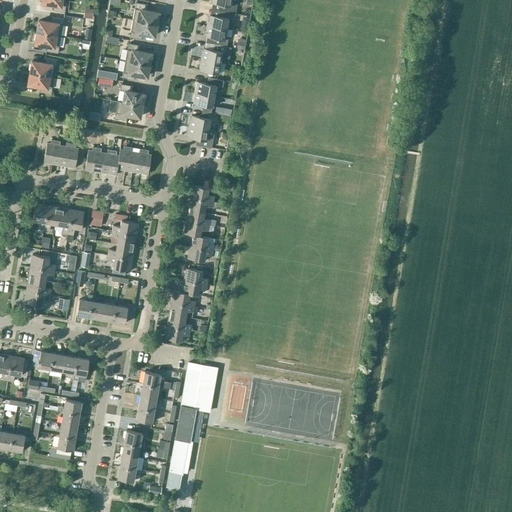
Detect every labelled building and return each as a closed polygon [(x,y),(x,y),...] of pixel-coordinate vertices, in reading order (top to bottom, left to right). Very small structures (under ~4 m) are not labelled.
[(60,5),(61,0),(42,0),(42,2),(54,4),(53,10),(65,12),(66,6),(60,5)] [(211,0),(211,1),(212,1),(212,3),(221,5),(220,11),(233,13),(234,7),(235,2),(231,1),(231,0),(211,0)] [(132,20),(156,24),(158,13),(146,10),(147,5),(136,2),(132,20)] [(246,14),(246,5),(238,5),(238,14),(246,14)] [(208,17),(206,25),(226,29),(227,23),(228,18),(234,19),(235,14),(233,13),(220,11),(219,16),(209,15),(209,17),(208,17)] [(37,32),(61,36),(64,18),(52,16),(51,22),(39,20),(37,32)] [(154,36),(156,24),(132,20),(129,37),(141,39),(142,33),(154,36)] [(225,36),(226,29),(206,25),(205,34),(206,34),(205,37),(215,38),(214,44),(226,46),(228,36),(225,36)] [(58,53),(61,36),(37,32),(35,43),(47,45),(46,51),(58,53)] [(238,41),(236,48),(243,49),(244,42),(238,41)] [(125,60),(149,65),(151,53),(139,51),(140,45),(128,43),(125,60)] [(225,52),(226,46),(214,44),(213,50),(203,48),(203,50),(202,50),(200,59),(220,62),(222,52),(225,52)] [(51,76),(53,65),(56,66),(57,59),(45,57),(44,63),(32,61),(30,73),(51,76)] [(218,73),(220,62),(200,59),(199,67),(200,68),(199,70),(218,73)] [(147,76),(149,65),(125,60),(122,78),(134,80),(135,74),(147,76)] [(54,76),(51,76),(30,73),(28,84),(40,86),(39,92),(51,94),(54,76)] [(99,77),(97,85),(112,87),(113,80),(99,77)] [(214,96),(215,90),(219,91),(220,86),(222,87),(224,80),(208,78),(207,83),(197,82),(197,84),(196,84),(194,92),(214,96)] [(123,102),(141,105),(143,94),(131,92),(133,86),(121,84),(120,90),(125,91),(123,102)] [(212,107),(214,96),(194,92),(193,101),(194,101),(193,103),(212,107)] [(141,105),(123,102),(111,100),(109,111),(116,112),(114,118),(126,121),(127,115),(139,117),(141,105)] [(222,115),(223,108),(215,106),(214,113),(222,115)] [(208,129),(210,118),(191,115),(191,117),(190,117),(188,126),(208,129)] [(208,129),(188,126),(187,134),(188,135),(187,137),(197,139),(196,145),(211,147),(212,139),(206,138),(208,129)] [(47,143),(44,162),(52,163),(56,140),(52,139),(51,143),(50,143),(47,143)] [(56,140),(52,163),(59,164),(59,165),(63,145),(62,145),(59,145),(60,141),(56,140)] [(63,145),(59,165),(67,166),(71,143),(67,142),(66,146),(65,146),(63,145)] [(71,143),(67,166),(75,167),(78,148),(75,148),(75,143),(71,143)] [(88,150),(85,169),(92,171),(97,147),(92,146),(91,151),(90,150),(88,150)] [(119,155),(116,168),(117,169),(124,170),(128,146),(124,146),(124,150),(123,149),(120,149),(119,155)] [(128,146),(124,170),(132,171),(135,152),(133,151),(133,147),(128,146)] [(97,147),(92,171),(100,172),(103,153),(101,152),(101,148),(97,147)] [(135,152),(132,171),(140,173),(144,149),(139,148),(139,152),(138,152),(135,152)] [(103,153),(100,172),(107,173),(112,150),(107,149),(106,153),(103,153)] [(144,149),(140,173),(148,174),(151,155),(147,154),(148,150),(144,149)] [(112,150),(107,173),(116,175),(117,169),(116,168),(119,155),(116,155),(116,151),(112,150)] [(200,155),(198,165),(209,167),(211,156),(200,155)] [(213,201),(214,195),(208,194),(209,188),(191,185),(189,197),(213,201)] [(212,202),(213,201),(189,197),(187,209),(204,212),(205,205),(210,206),(210,207),(220,209),(221,203),(212,202)] [(47,206),(46,206),(35,204),(32,221),(38,222),(37,229),(43,230),(47,206)] [(59,208),(58,208),(47,206),(43,230),(47,231),(49,224),(56,225),(59,208)] [(71,210),(70,210),(59,208),(56,225),(62,226),(61,233),(66,234),(71,210)] [(185,221),(208,225),(213,226),(214,226),(215,220),(209,219),(203,218),(204,212),(187,209),(185,221)] [(82,213),(71,210),(66,234),(66,237),(65,241),(70,242),(73,228),(79,229),(82,213)] [(102,226),(105,213),(95,211),(95,214),(92,213),(91,221),(93,221),(93,224),(102,226)] [(136,235),(138,222),(121,219),(119,226),(112,225),(111,231),(136,235)] [(185,221),(183,233),(191,234),(200,236),(200,235),(201,229),(207,230),(213,231),(213,226),(208,225),(185,221)] [(134,247),(136,235),(111,231),(110,236),(118,237),(116,244),(134,247)] [(208,236),(200,235),(200,236),(191,234),(189,246),(212,250),(213,245),(213,244),(207,243),(208,236)] [(132,259),(134,247),(116,244),(115,250),(108,249),(107,255),(132,259)] [(211,256),(212,250),(189,246),(187,258),(204,261),(205,255),(211,256)] [(53,271),(54,265),(47,264),(48,257),(31,254),(29,267),(53,271)] [(129,271),(132,259),(107,255),(106,260),(113,261),(112,268),(125,270),(129,271)] [(52,276),(53,271),(29,267),(27,279),(44,281),(45,275),(52,276)] [(206,284),(207,279),(201,278),(202,271),(185,268),(183,280),(206,284)] [(82,286),(85,272),(78,271),(75,284),(82,286)] [(43,287),(44,281),(27,279),(25,291),(49,295),(50,289),(43,287)] [(205,290),(206,284),(183,280),(181,291),(181,292),(189,293),(190,294),(198,295),(199,289),(205,290)] [(181,292),(181,291),(173,289),(170,302),(194,306),(195,300),(189,299),(190,294),(189,293),(181,292)] [(48,300),(49,295),(25,291),(23,302),(40,305),(41,299),(48,300)] [(91,301),(93,295),(87,294),(86,300),(79,299),(76,314),(88,316),(91,301)] [(60,297),(58,307),(68,309),(69,299),(60,297)] [(103,303),(91,301),(88,316),(100,318),(103,303)] [(193,312),(194,306),(170,302),(168,314),(185,317),(187,311),(193,312)] [(112,321),(115,305),(103,303),(100,318),(112,321)] [(124,323),(127,307),(115,305),(112,321),(124,323)] [(184,324),(185,317),(168,314),(166,326),(190,330),(190,325),(184,324)] [(189,335),(190,330),(166,326),(164,338),(181,341),(182,334),(189,335)] [(50,369),(53,353),(40,351),(37,366),(50,369)] [(12,356),(11,355),(0,353),(0,371),(3,372),(2,379),(7,380),(12,356)] [(62,371),(65,355),(53,353),(50,369),(62,371)] [(74,373),(76,357),(65,355),(62,371),(74,373)] [(21,375),(24,358),(12,356),(7,380),(13,381),(14,374),(21,375)] [(74,373),(72,379),(73,379),(77,380),(78,380),(79,374),(86,375),(88,359),(76,357),(74,373)] [(187,362),(180,406),(195,409),(208,411),(216,367),(208,366),(187,362)] [(157,386),(160,374),(158,374),(144,371),(142,384),(157,386)] [(29,379),(28,388),(38,389),(38,385),(39,381),(29,379)] [(155,398),(157,386),(142,384),(140,395),(155,398)] [(153,410),(155,398),(140,395),(138,407),(153,410)] [(58,405),(57,410),(63,411),(79,414),(81,401),(65,399),(64,406),(58,405)] [(190,441),(195,409),(180,406),(174,438),(187,440),(190,441)] [(151,422),(153,410),(138,407),(136,419),(151,422)] [(5,418),(21,419),(32,420),(33,410),(6,408),(5,418)] [(77,426),(79,414),(63,411),(61,423),(77,426)] [(75,438),(77,426),(61,423),(58,435),(75,438)] [(165,423),(164,431),(171,432),(172,425),(165,423)] [(0,447),(9,449),(12,432),(0,430),(0,447)] [(144,441),(140,440),(141,433),(125,430),(123,442),(143,446),(144,441)] [(21,451),(24,434),(12,432),(9,449),(21,451)] [(72,450),(75,438),(58,435),(56,447),(72,450)] [(181,473),(187,440),(174,438),(168,471),(181,473)] [(143,452),(143,446),(123,442),(121,454),(137,457),(138,451),(143,452)] [(135,469),(137,457),(121,454),(119,466),(135,469)] [(133,481),(135,469),(119,466),(117,478),(133,481)] [(168,471),(166,486),(172,487),(179,488),(179,489),(181,473),(168,471)] [(161,487),(149,485),(148,492),(160,494),(161,487)]
